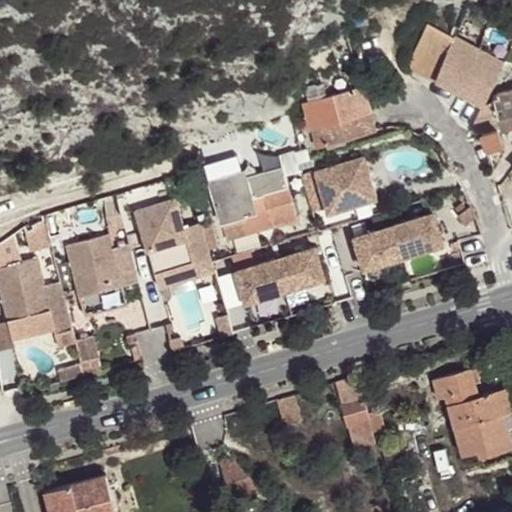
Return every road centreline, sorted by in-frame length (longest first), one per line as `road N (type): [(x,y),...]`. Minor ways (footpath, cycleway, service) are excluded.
road 1 (secondary): [(511,300),(65,422)]
road 2 (residential): [(412,85),(471,168),(511,279)]
